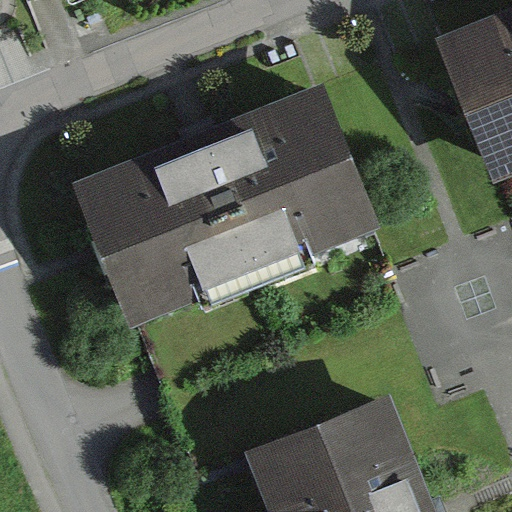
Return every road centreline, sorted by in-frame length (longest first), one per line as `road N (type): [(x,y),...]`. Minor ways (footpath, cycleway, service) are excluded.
road 1 (residential): [(287,0),(0,114)]
road 2 (residential): [(86,511),(0,282)]
